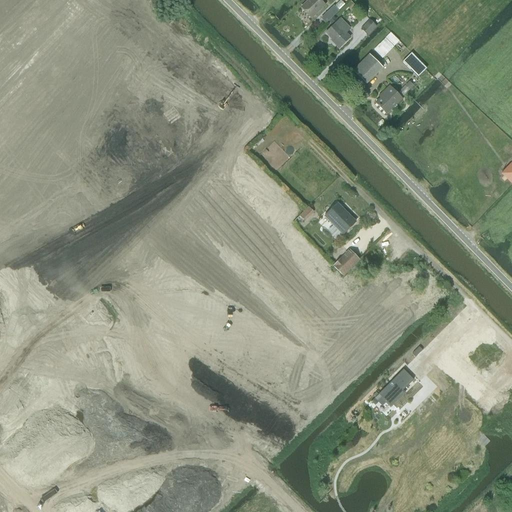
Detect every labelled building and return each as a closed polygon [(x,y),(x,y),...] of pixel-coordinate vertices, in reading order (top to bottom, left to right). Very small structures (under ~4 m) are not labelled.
[(325,5),(319,0),(309,0),(301,8),(311,18),(325,5)] [(321,18),(326,23),(339,12),(334,6),(321,18)] [(333,17),(328,22),(331,25),(336,20),(333,17)] [(350,38),(346,33),(350,29),(340,19),(325,33),(333,42),(332,43),(338,49),(350,38)] [(369,20),(361,29),(368,36),(376,27),(369,20)] [(393,47),(399,41),(390,33),(384,39),(385,39),(379,44),(373,50),(382,59),(387,53),(388,53),(393,47)] [(418,77),(425,70),(426,69),(411,53),(402,62),(418,77)] [(353,72),(366,84),(382,68),(369,55),(353,72)] [(409,82),(405,86),(409,90),(413,86),(409,82)] [(386,114),(402,99),(389,86),(381,94),(382,96),(375,103),(386,114)] [(511,162),(501,174),(511,184),(511,162)] [(342,235),(355,222),(337,204),(324,217),(342,235)] [(365,246),(355,255),(359,259),(369,250),(365,246)] [(332,266),(343,277),(344,276),(359,260),(349,250),(333,266),(332,266)] [(422,349),(419,346),(412,352),(415,356),(422,349)] [(413,378),(403,368),(378,392),(390,405),(404,391),(402,389),(413,378)] [(469,386),(492,409),(504,398),(480,375),(469,386)] [(499,388),(503,393),(511,384),(508,380),(499,388)]
